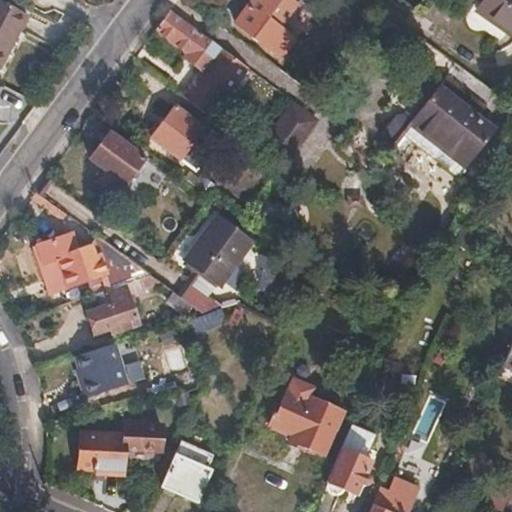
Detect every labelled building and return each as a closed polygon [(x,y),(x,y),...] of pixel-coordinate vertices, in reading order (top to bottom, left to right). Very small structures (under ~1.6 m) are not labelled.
[(284,25),(302,0),(252,0),(235,24),(267,46),(268,44),(284,55),(296,40),(281,30),(284,25)] [(511,0),(484,0),(477,9),(511,35),(511,0)] [(0,64),(26,17),(0,3),(0,64)] [(243,64),(206,37),(171,11),(156,31),(186,53),(183,59),(205,75),(187,100),(206,113),(243,64)] [(216,121),(253,71),(243,64),(206,113),(212,118),(216,121)] [(478,120),(488,108),(449,75),(419,111),(428,117),(419,128),(468,168),(495,134),(478,120)] [(290,158),(317,122),(294,105),(267,142),(290,158)] [(182,158),(205,128),(175,106),(171,111),(152,137),(182,158)] [(419,128),(428,117),(419,111),(410,121),(419,128)] [(124,183),(143,158),(110,133),(90,159),(106,170),(98,182),(121,199),(129,187),(124,183)] [(220,286),(253,242),(218,216),(184,260),(220,286)] [(468,248),(475,237),(461,227),(454,240),(468,248)] [(148,273),(96,235),(90,245),(79,249),(72,232),(36,243),(43,262),(57,257),(67,287),(105,274),(109,288),(148,273)] [(67,287),(57,257),(43,262),(36,243),(31,244),(47,294),(67,287)] [(138,322),(130,296),(162,283),(148,273),(109,288),(99,292),(104,306),(97,308),(88,312),(92,323),(95,333),(110,327),(112,332),(138,322)] [(224,307),(192,283),(182,297),(203,313),(224,307)] [(315,319),(327,292),(304,283),(293,309),(315,319)] [(104,306),(99,292),(93,294),(97,308),(104,306)] [(128,384),(115,343),(74,357),(77,368),(81,381),(79,382),(84,399),(128,384)] [(323,457),(344,410),(340,409),(340,407),(312,394),(310,398),(289,389),(281,407),(280,408),(277,407),(269,425),(294,436),(308,442),(305,449),(323,457)] [(367,471),(374,454),(367,450),(376,428),(353,418),(344,441),(345,442),(328,483),(332,485),(330,488),(330,491),(332,494),(336,496),(338,496),(341,495),(343,493),(345,490),(356,496),(362,483),(363,483),(365,484),(367,483),(369,482),(371,480),(372,477),(371,475),(369,472),(367,471)] [(124,477),(126,450),(165,454),(167,429),(146,428),(145,426),(128,425),(127,438),(82,435),(80,469),(107,471),(106,475),(124,477)] [(305,449),(308,442),(294,436),(291,443),(305,449)] [(208,470),(214,455),(180,441),(160,486),(198,501),(211,471),(208,470)] [(511,511),(511,462),(509,461),(490,500),(506,508),(504,511),(511,511)] [(409,507),(416,490),(395,480),(389,494),(381,490),(379,495),(409,507)] [(407,511),(409,507),(379,495),(374,505),(372,505),(369,511),(407,511)]
